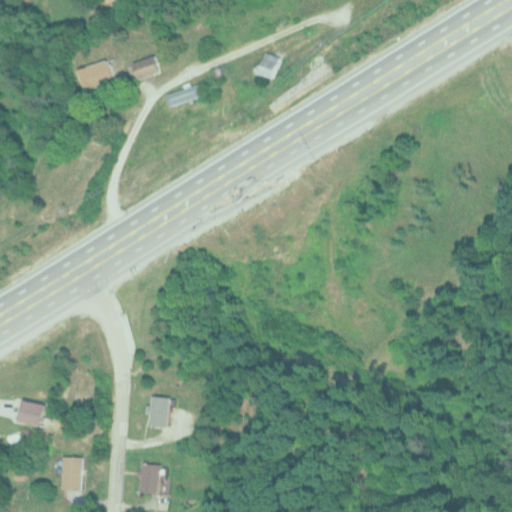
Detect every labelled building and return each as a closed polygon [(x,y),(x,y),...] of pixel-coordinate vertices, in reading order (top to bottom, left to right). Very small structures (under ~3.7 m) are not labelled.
[(272,77),(281,56),(267,49),(257,71),(272,77)] [(160,70),(155,54),(132,62),(137,78),(160,70)] [(117,80),(110,58),(78,68),(85,90),(117,80)] [(167,93),(171,105),(201,95),(197,83),(167,93)] [(150,425),(171,425),(171,395),(150,395),(150,425)] [(62,488),(82,488),(82,455),(62,455),(62,488)] [(160,491),(160,462),(141,462),(141,491),(160,491)]
